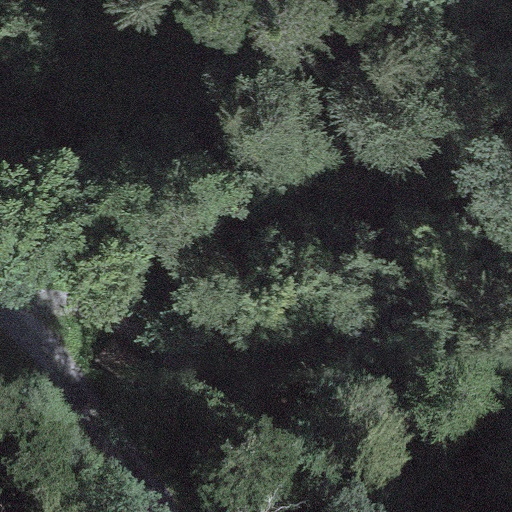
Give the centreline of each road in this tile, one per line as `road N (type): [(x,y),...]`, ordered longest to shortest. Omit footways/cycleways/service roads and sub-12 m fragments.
road 1 (track): [(312,511),(292,457),(156,330),(32,266),(0,276)]
road 2 (track): [(0,290),(119,378),(186,511)]
